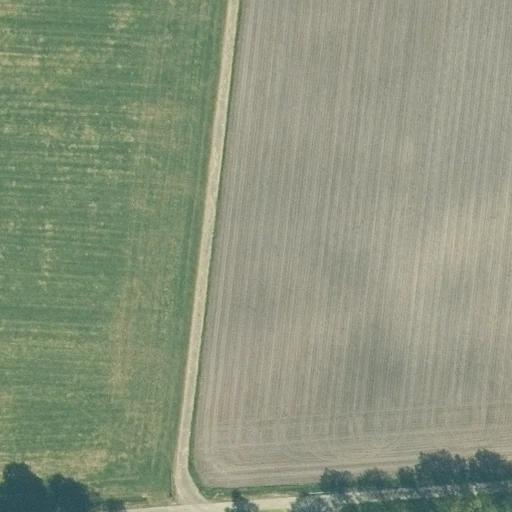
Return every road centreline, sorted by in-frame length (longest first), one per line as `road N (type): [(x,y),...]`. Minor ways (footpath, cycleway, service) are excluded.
road 1 (track): [(191,509),(180,482),(234,0)]
road 2 (unclassified): [(511,485),(153,511)]
